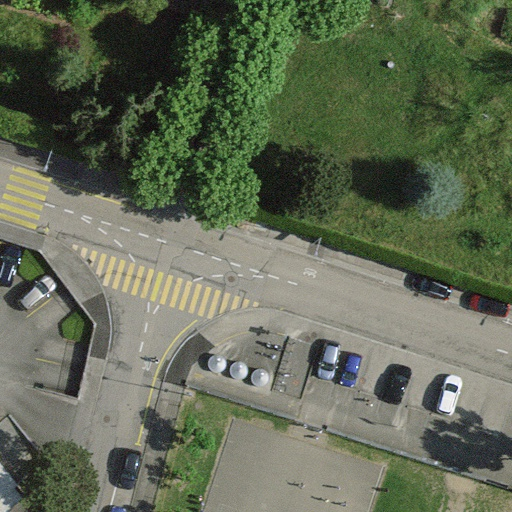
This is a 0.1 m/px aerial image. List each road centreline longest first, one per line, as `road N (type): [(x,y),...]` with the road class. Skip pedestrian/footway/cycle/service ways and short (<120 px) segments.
road 1 (residential): [(163,241),(511,354)]
road 2 (residential): [(163,241),(94,511)]
road 3 (unknown): [(241,0),(163,241)]
road 4 (residential): [(0,190),(163,241)]
